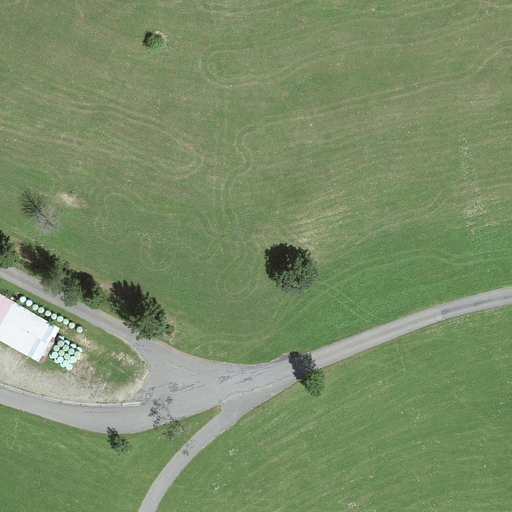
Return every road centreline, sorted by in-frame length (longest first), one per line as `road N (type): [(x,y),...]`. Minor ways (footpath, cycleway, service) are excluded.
road 1 (unclassified): [(0,395),(84,416),(155,413),(259,388),(356,343),(511,295)]
road 2 (track): [(259,388),(129,339),(0,271)]
